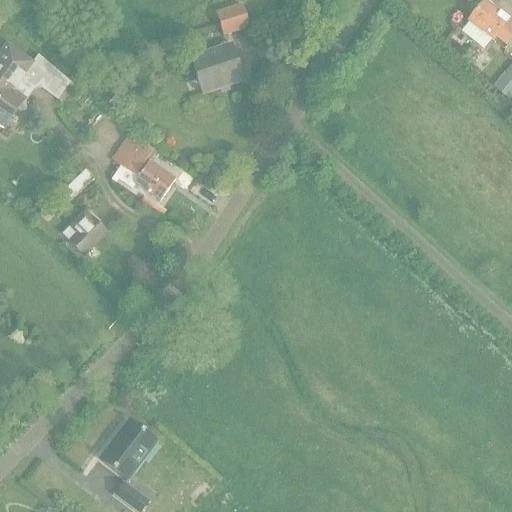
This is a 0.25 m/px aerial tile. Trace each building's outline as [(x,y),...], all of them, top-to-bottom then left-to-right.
[(497,38),(508,47),(511,42),(511,23),(486,3),(470,22),(494,41),(497,38)] [(190,57),(203,94),(244,80),(231,43),(190,57)] [(37,55),(28,67),(1,45),(0,46),(0,121),(12,106),(19,110),(26,109),(24,103),(33,90),(41,89),(61,104),(74,86),(37,55)] [(276,69),(251,76),(257,101),(281,94),(276,69)] [(136,140),(134,144),(125,138),(111,160),(136,179),(134,182),(159,201),(176,178),(151,160),(156,153),(136,140)] [(55,207),(65,218),(74,209),(71,207),(72,206),(64,197),(55,207)] [(67,242),(83,258),(108,233),(85,211),(62,235),(68,241),(67,242)] [(134,424),(109,457),(134,478),(158,447),(134,424)] [(143,492),(126,480),(119,488),(134,501),(143,492)]
